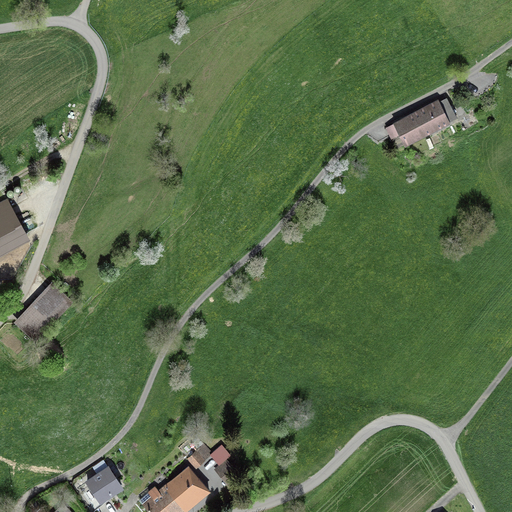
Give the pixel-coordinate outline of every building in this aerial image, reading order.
[(447,98),(395,125),(405,144),(456,117),(447,98)] [(0,252),(27,238),(7,201),(0,204),(0,252)] [(53,283),(17,321),(36,338),(72,300),(53,283)] [(211,454),(203,445),(188,458),(196,467),(211,454)] [(217,468),(230,483),(238,475),(225,460),(217,468)] [(202,496),(209,490),(188,466),(179,473),(181,476),(167,487),(181,505),(198,491),(202,496)] [(100,500),(121,486),(109,467),(88,481),(100,500)] [(171,511),(173,511),(181,505),(167,487),(162,481),(149,492),(153,497),(145,504),(150,511),(171,511)]
